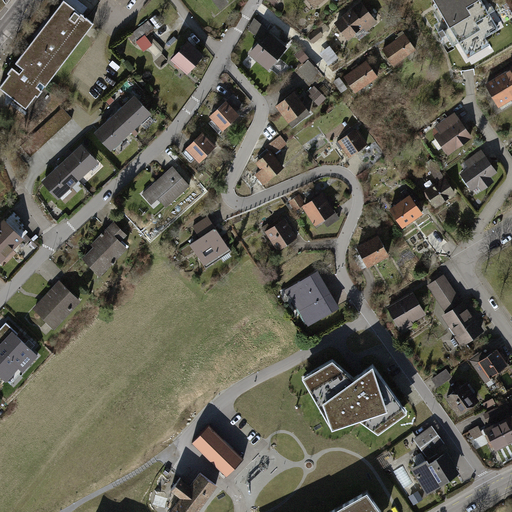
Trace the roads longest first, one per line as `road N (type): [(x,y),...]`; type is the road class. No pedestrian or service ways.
road 1 (residential): [(341,248),(359,194),(341,171),(247,202),(229,196),(263,108),(224,62)]
road 2 (residential): [(491,486),(350,289),(341,248)]
road 3 (residential): [(54,240),(174,131),(224,62)]
road 4 (residential): [(511,228),(472,250),(465,266),(511,335)]
